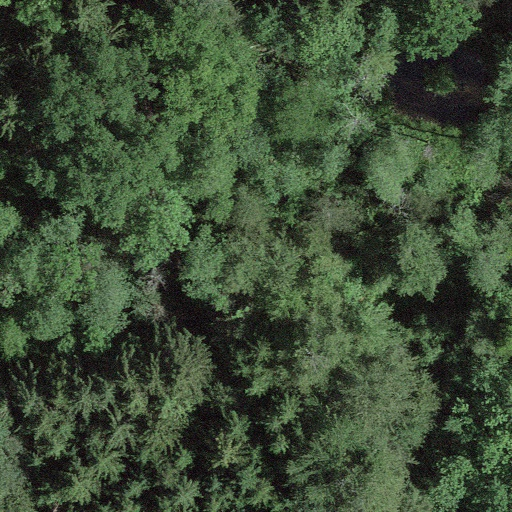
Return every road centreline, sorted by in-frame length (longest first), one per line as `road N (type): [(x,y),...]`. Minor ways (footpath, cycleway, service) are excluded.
road 1 (track): [(131,0),(204,358),(192,511)]
road 2 (track): [(204,358),(234,368),(343,511)]
